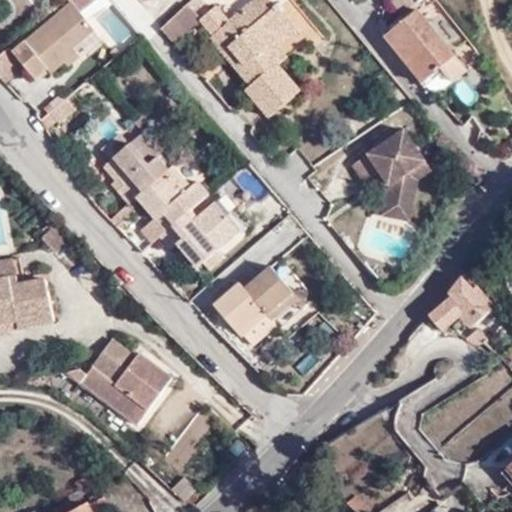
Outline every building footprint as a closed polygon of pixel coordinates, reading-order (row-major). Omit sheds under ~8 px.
[(287,28),(265,0),(254,0),(227,22),(214,6),(196,20),(208,36),(206,39),(242,86),(239,88),(261,116),(294,90),(275,66),(261,48),(287,28)] [(432,0),(411,0),(402,7),(407,14),(415,8),(418,11),(432,0)] [(92,31),(70,6),(68,4),(63,8),(11,52),(35,81),(46,71),(50,75),(63,62),(68,67),(77,58),(71,51),(92,31)] [(407,14),(380,36),(420,83),(438,68),(450,84),(466,71),(418,11),(415,8),(407,14)] [(313,26),(282,51),(289,58),(319,33),(313,26)] [(261,48),(275,66),(285,59),(277,49),(294,36),(287,28),(261,48)] [(80,108),(70,97),(41,120),(45,131),(60,119),(62,122),(80,108)] [(382,172),(390,183),(384,214),(411,220),(419,179),(433,169),(406,129),(354,164),(367,182),(382,172)] [(131,142),(110,159),(109,160),(119,175),(112,180),(128,200),(137,193),(171,164),(144,131),(131,142)] [(103,148),(110,159),(131,142),(122,133),(103,148)] [(175,161),(171,164),(137,193),(157,218),(168,230),(192,210),(210,194),(200,182),(195,186),(175,161)] [(168,230),(163,235),(174,248),(182,244),(200,267),(243,230),(220,203),(200,219),(192,210),(168,230)] [(124,221),(116,211),(110,216),(118,226),(124,221)] [(163,235),(168,230),(157,218),(144,229),(153,242),(163,235)] [(60,225),(46,238),(58,253),(73,240),(60,225)] [(17,260),(0,263),(0,282),(21,278),(17,260)] [(244,281),(216,303),(241,335),(269,312),(275,318),(301,296),(276,265),(248,286),(244,281)] [(469,274),(456,287),(462,295),(438,315),(451,330),(462,321),(467,317),(477,328),(498,310),(469,274)] [(0,327),(18,323),(20,331),(60,322),(50,278),(23,284),(21,278),(0,282),(0,327)] [(477,328),(467,317),(462,321),(472,332),(477,328)] [(0,335),(20,331),(18,323),(0,327),(0,335)] [(114,391),(134,363),(110,345),(90,373),(114,391)] [(219,368),(210,375),(229,396),(237,387),(219,368)] [(238,469),(247,460),(238,451),(229,460),(238,469)] [(182,484),(169,496),(181,509),(194,497),(182,484)] [(111,511),(104,497),(76,511),(111,511)]
